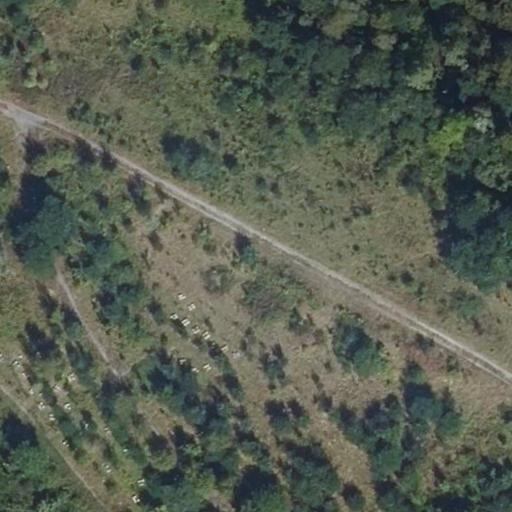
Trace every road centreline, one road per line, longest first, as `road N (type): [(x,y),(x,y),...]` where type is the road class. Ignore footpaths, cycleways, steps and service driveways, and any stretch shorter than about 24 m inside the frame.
road 1 (track): [(0,115),(511,383)]
road 2 (track): [(216,511),(87,325),(25,213),(12,121)]
